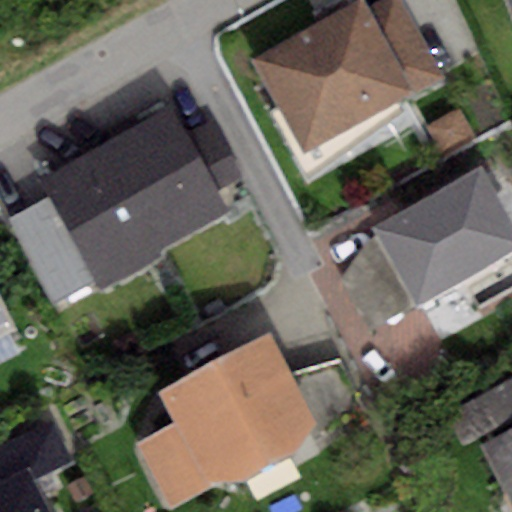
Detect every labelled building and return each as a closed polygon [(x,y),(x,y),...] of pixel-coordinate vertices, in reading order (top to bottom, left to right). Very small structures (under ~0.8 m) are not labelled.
[(362,7),(253,66),(302,163),(445,82),(397,0),(386,0),(364,12),(362,7)] [(511,0),(500,0),(511,27),(511,0)] [(227,220),(171,116),(39,187),(46,202),(3,225),(49,315),(227,220)] [(511,261),(511,229),(483,176),(374,235),(416,313),(511,261)] [(0,303),(0,347),(19,338),(0,303)] [(267,343),(159,404),(172,429),(137,449),(169,511),(171,511),(208,493),(238,490),(293,461),(317,432),(267,343)] [(511,511),(511,433),(481,450),(509,511),(511,511)] [(47,511),(30,476),(0,491),(0,511),(47,511)]
